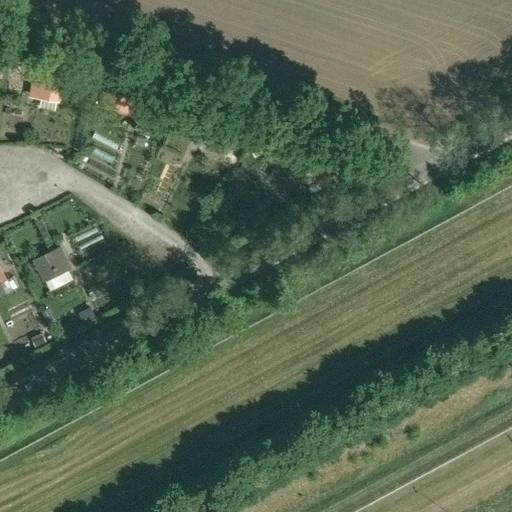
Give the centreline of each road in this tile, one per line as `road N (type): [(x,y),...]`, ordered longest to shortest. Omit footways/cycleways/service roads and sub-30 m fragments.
road 1 (unclassified): [(429,161),(0,402)]
road 2 (unclassified): [(0,23),(429,161)]
